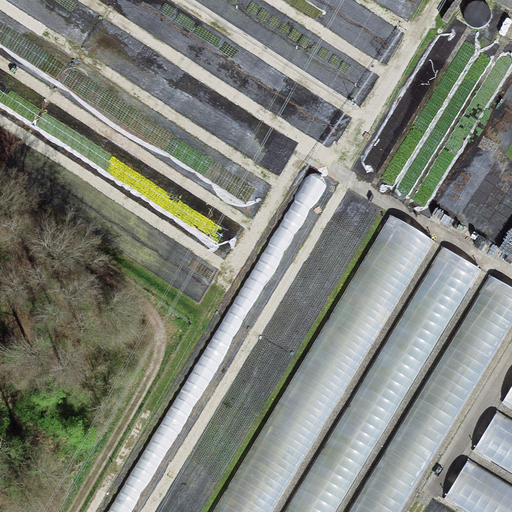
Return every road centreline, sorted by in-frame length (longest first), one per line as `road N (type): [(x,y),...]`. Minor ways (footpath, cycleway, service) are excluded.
road 1 (track): [(71,511),(162,345),(141,298),(0,192)]
road 2 (track): [(440,487),(511,362)]
